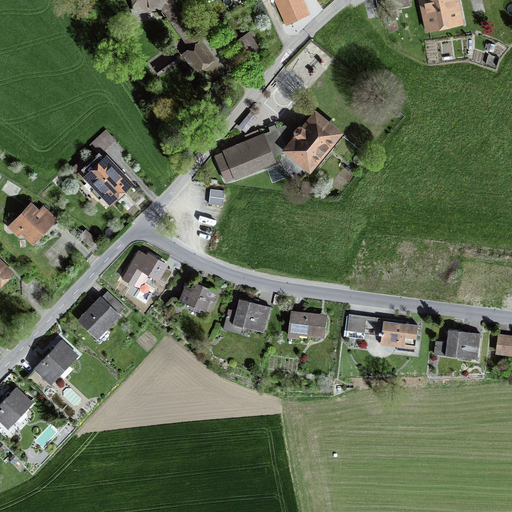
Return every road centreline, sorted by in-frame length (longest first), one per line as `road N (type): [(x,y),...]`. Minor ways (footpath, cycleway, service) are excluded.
road 1 (tertiary): [(148,216),(177,246),(259,281),(511,316)]
road 2 (tertiary): [(348,0),(148,216)]
road 3 (tertiary): [(148,216),(0,377)]
